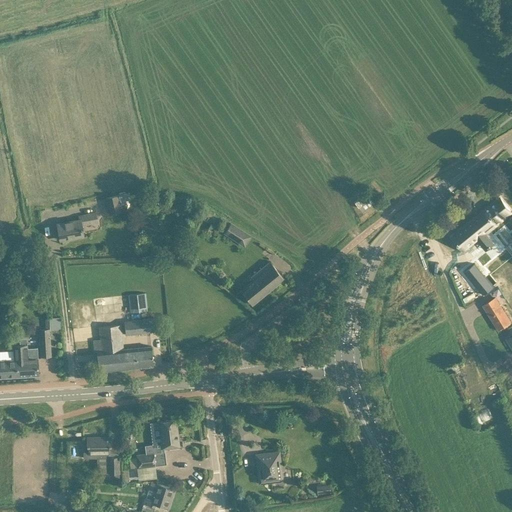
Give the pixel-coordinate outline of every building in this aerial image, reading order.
[(119,204),(117,195),(105,197),(109,214),(121,212),(126,211),(125,203),(119,204)] [(459,231),(452,236),(456,241),(457,241),(458,242),(457,242),(459,244),(460,245),(459,245),(460,246),(461,246),(463,248),(462,248),(464,250),(465,249),(465,248),(471,244),(472,243),(472,242),(473,243),(474,242),(473,242),(474,241),(474,242),(477,239),(477,238),(479,237),(479,238),(486,233),(486,232),(494,226),(497,224),(497,223),(499,221),(500,222),(503,219),(505,217),(507,216),(508,217),(511,220),(509,222),(511,225),(511,215),(511,214),(510,213),(511,212),(500,198),(494,203),(492,205),(491,205),(488,207),(488,208),(486,210),(486,209),(483,212),(485,214),(477,221),(475,219),(475,218),(468,224),(468,225),(467,224),(467,225),(466,226),(466,225),(466,226),(465,226),(460,231),(459,231)] [(61,239),(83,235),(81,226),(97,223),(95,212),(78,215),(78,219),(58,223),(60,229),(61,239)] [(239,242),(246,232),(230,222),(224,233),(239,242)] [(253,280),(241,290),(246,296),(252,304),(284,278),(277,271),(272,264),(270,261),(251,277),(253,280)] [(475,263),(464,272),(483,295),(494,286),(493,286),(486,277),(485,276),(475,263)] [(145,293),(128,295),(129,312),(141,311),(147,310),(145,293)] [(498,330),(511,322),(496,297),(483,305),(498,330)] [(157,318),(124,321),(125,335),(158,331),(157,318)] [(123,349),(120,324),(99,326),(101,339),(93,340),(94,352),(96,352),(98,371),(153,365),(151,346),(123,349)] [(49,330),(49,328),(39,328),(41,357),(51,356),(49,330)] [(19,365),(20,376),(39,375),(38,358),(37,347),(27,348),(27,342),(26,343),(27,344),(20,345),(21,365),(19,365)] [(0,377),(20,376),(19,365),(21,365),(20,345),(13,345),(14,359),(0,360),(0,377)] [(479,422),(493,419),(490,408),(476,412),(479,422)] [(158,422),(150,423),(151,431),(159,430),(161,449),(164,448),(179,446),(176,419),(158,422)] [(110,445),(110,436),(86,437),(86,445),(84,445),(84,457),(108,457),(108,456),(109,456),(109,452),(109,445),(110,445)] [(109,456),(108,456),(108,457),(109,473),(114,473),(118,473),(119,473),(118,452),(109,452),(109,456)] [(259,483),(277,481),(282,480),(281,470),(276,471),(275,463),(280,462),(279,452),(256,454),(259,483)] [(138,467),(155,465),(153,453),(146,453),(136,455),(138,467)] [(145,498),(140,511),(152,511),(155,503),(168,508),(174,489),(165,486),(157,483),(152,500),(146,498),(145,498)] [(317,493),(330,492),(329,484),(316,486),(317,493)]
